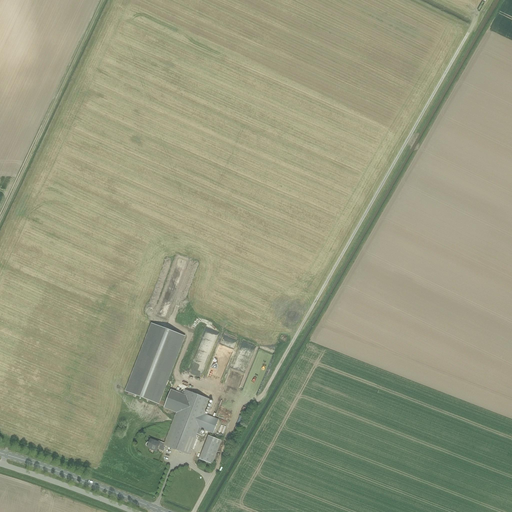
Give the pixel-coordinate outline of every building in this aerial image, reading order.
[(159,403),(212,269),(180,257),(127,391),(159,403)] [(224,334),(219,348),(216,356),(222,358),(221,362),(228,364),(237,339),(224,334)] [(250,356),(253,347),(243,344),(241,351),(245,352),(244,354),(240,352),(239,357),(250,361),(251,356),(250,356)] [(261,349),(254,372),(259,374),(258,376),(265,378),(272,352),(261,349)] [(164,408),(177,413),(165,444),(159,441),(158,442),(152,440),(151,439),(149,443),(148,442),(147,443),(146,445),(146,446),(148,447),(150,448),(149,449),(152,450),(157,452),(158,449),(164,452),(166,446),(189,455),(197,434),(203,436),(203,435),(200,433),(202,429),(213,434),(219,420),(204,415),(210,400),(186,391),(184,395),(171,390),(164,408)] [(212,464),(221,441),(209,436),(200,459),(212,464)]
